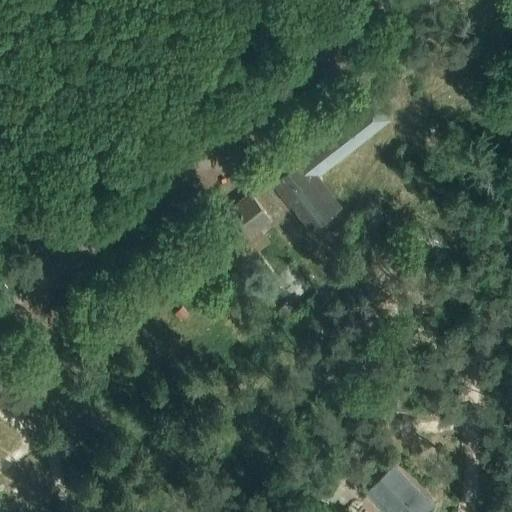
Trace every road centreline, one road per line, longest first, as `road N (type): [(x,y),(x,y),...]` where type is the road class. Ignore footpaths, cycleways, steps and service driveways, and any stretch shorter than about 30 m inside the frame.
road 1 (track): [(402,0),(365,17),(62,260),(0,223)]
road 2 (track): [(468,511),(475,367),(511,311)]
